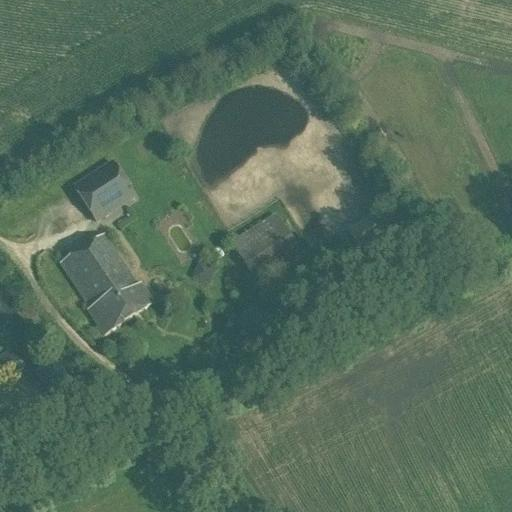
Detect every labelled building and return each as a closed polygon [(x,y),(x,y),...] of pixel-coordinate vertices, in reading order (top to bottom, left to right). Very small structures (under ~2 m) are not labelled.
[(71,188),(79,201),(95,225),(135,199),(112,162),(71,188)] [(373,215),(346,231),(345,231),(360,256),(388,239),(373,215)] [(258,291),(304,263),(276,216),(229,244),(258,291)] [(103,338),(153,305),(139,284),(135,287),(103,238),(61,265),(90,310),(87,313),(103,338)] [(0,303),(0,332),(14,319),(0,303)] [(0,387),(24,370),(9,350),(0,356),(0,387)]
